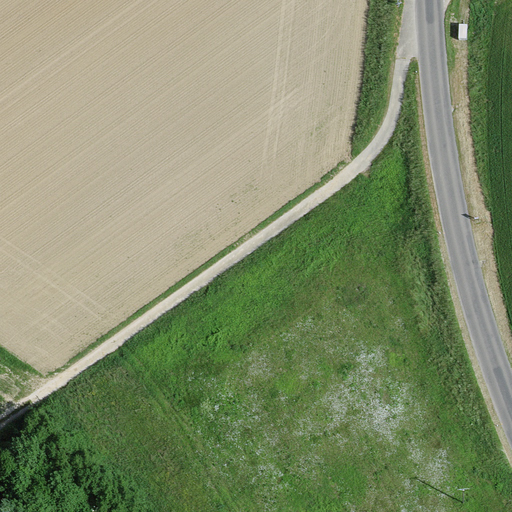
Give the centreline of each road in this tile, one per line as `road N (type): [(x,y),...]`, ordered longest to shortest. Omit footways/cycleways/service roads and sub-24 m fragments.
road 1 (track): [(412,0),(373,147),(314,199),(0,419)]
road 2 (tertiary): [(423,13),(449,222),(486,374),(511,431)]
